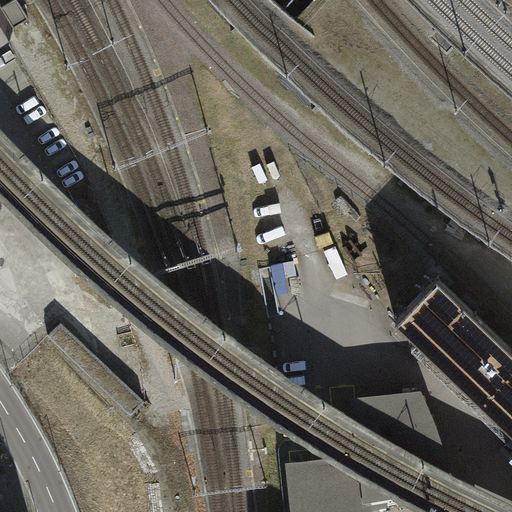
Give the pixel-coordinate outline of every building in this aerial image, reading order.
[(19,0),(7,0),(0,4),(13,25),(29,15),(19,0)] [(511,345),(438,275),(410,304),(401,314),(395,320),(511,431),(511,451),(510,454),(511,455),(511,345)] [(134,411),(149,395),(66,322),(52,338),(134,411)] [(364,469),(368,511),(451,495),(445,465),(441,451),(435,431),(429,415),(419,392),(356,399),(364,469)] [(367,511),(368,511),(364,469),(290,476),(293,511),(367,511)]
